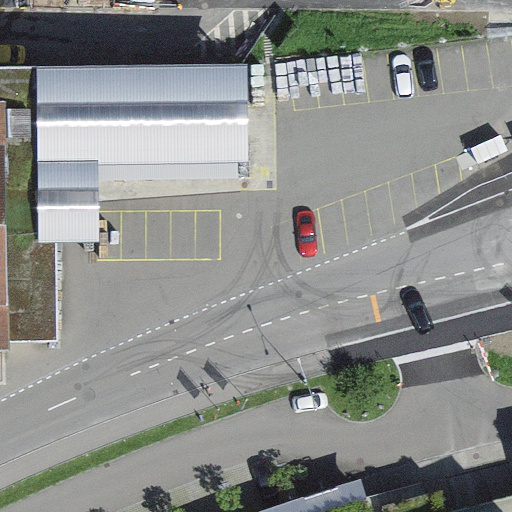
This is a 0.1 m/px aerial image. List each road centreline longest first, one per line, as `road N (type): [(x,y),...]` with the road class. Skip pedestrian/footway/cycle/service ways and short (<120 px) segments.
road 1 (unclassified): [(0,432),(84,390),(250,327),(423,274)]
road 2 (residential): [(453,404),(223,457),(93,511)]
road 3 (residential): [(453,404),(423,274)]
